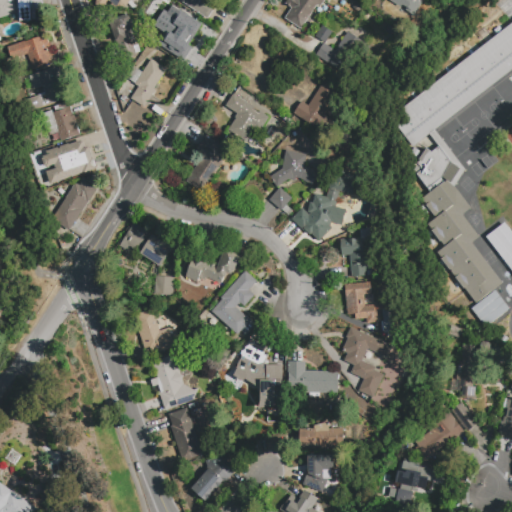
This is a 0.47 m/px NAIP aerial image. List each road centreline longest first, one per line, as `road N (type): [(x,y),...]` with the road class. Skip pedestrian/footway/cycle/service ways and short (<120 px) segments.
road 1 (residential): [(255,0),(76,273)]
road 2 (residential): [(76,273),(89,289),(170,511)]
road 3 (residential): [(132,189),(173,212),(259,227),(300,276),(302,312)]
road 4 (residential): [(69,0),(132,189)]
road 5 (residential): [(28,345),(85,511)]
road 6 (residential): [(68,285),(0,388)]
